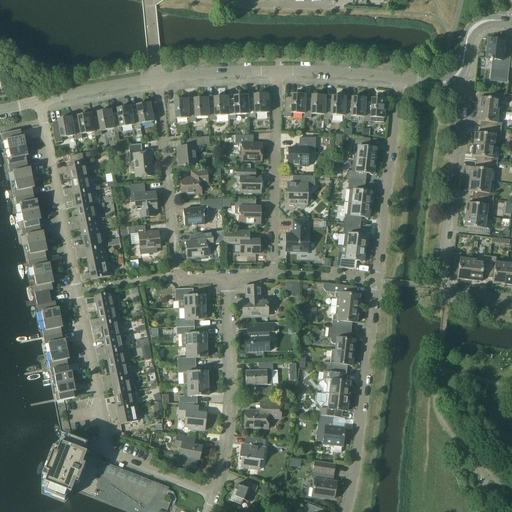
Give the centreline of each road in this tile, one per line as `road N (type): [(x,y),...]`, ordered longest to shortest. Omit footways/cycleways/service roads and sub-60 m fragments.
road 1 (residential): [(213,494),(111,455),(40,101)]
road 2 (residential): [(346,511),(399,79)]
road 3 (residential): [(226,278),(176,275),(157,78)]
road 4 (residential): [(278,71),(271,272),(226,278)]
road 5 (residential): [(213,494),(228,419),(226,278)]
road 6 (residential): [(444,290),(462,121),(463,97),(453,81)]
road 7 (unclassified): [(399,79),(278,71)]
road 8 (residential): [(224,0),(345,7)]
road 9 (unclassified): [(278,71),(157,78)]
